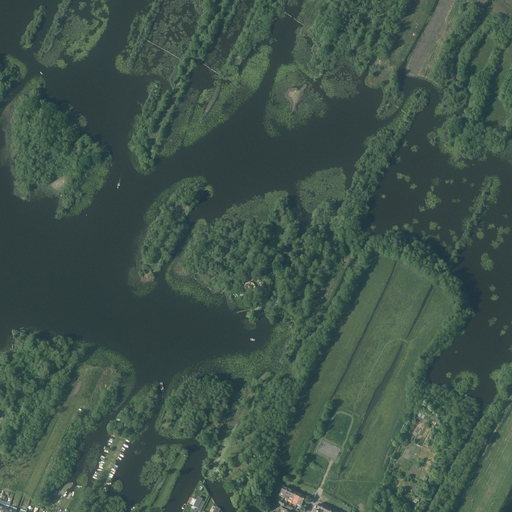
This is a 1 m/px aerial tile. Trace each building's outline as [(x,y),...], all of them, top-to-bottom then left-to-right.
[(284,498),(288,489),(284,487),(280,496),(284,498)] [(288,500),(292,492),(288,489),(284,498),(288,500)] [(293,502),(297,494),(292,492),(288,500),(293,502)] [(297,504),(301,496),(297,494),(293,502),(297,504)] [(301,506),(305,498),(301,496),(297,504),(301,506)] [(203,500),(198,497),(194,507),(198,509),(196,511),(198,511),(200,511),(205,503),(202,501),(203,500)]
